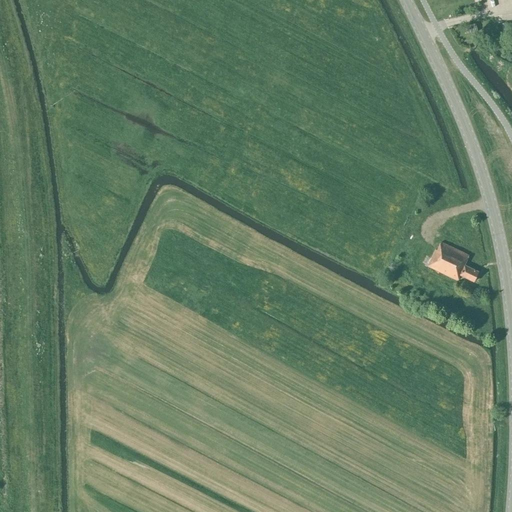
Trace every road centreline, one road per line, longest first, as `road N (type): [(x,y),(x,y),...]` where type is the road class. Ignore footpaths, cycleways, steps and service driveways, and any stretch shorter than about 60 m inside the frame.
road 1 (secondary): [(508,300),(482,175),(422,34)]
road 2 (residential): [(511,143),(437,28),(422,34)]
